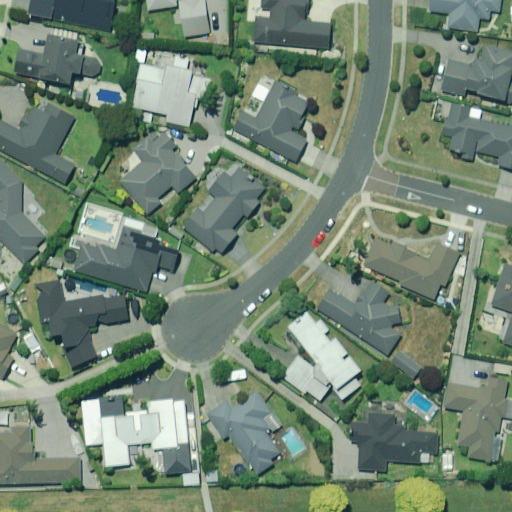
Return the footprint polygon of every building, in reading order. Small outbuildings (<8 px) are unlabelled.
[(31,0),(29,14),(109,30),(115,0),(31,0)] [(148,0),(150,10),(179,6),(181,23),(204,20),(201,0),(148,0)] [(307,0),(261,0),(261,6),(272,7),(271,18),(257,16),(255,41),(328,47),(330,24),(305,21),(307,0)] [(431,0),(430,11),(450,13),(449,27),(479,31),(480,17),(491,18),(492,9),(501,10),(502,0),(431,0)] [(78,52),(81,38),(50,31),(46,52),(20,47),(15,72),(71,84),(73,73),(91,77),(100,71),(102,63),(98,57),(78,52)] [(464,95),(466,88),(479,91),(479,94),(511,101),(511,80),(511,81),(511,79),(511,51),(485,45),(482,60),(476,58),(470,63),(450,58),(442,89),(464,95)] [(166,69),(141,64),(133,106),(134,106),(134,107),(169,113),(167,120),(168,121),(190,126),(196,97),(195,97),(195,96),(189,95),(193,70),(192,70),(192,69),(167,64),(166,69)] [(297,92),(277,80),(256,118),(245,111),(236,127),(296,160),(308,139),(295,132),(311,103),(296,94),(297,92)] [(447,102),(432,99),(429,119),(444,121),(447,102)] [(454,136),(451,149),(456,151),(455,155),(474,159),(476,151),(501,156),(499,165),(511,167),(511,125),(471,116),(473,106),(453,102),(449,119),(446,118),(443,134),(454,136)] [(45,112),(34,106),(29,116),(25,114),(18,128),(0,118),(0,148),(66,182),(76,163),(59,154),(62,147),(65,149),(81,120),(49,104),(45,112)] [(199,173),(165,132),(153,142),(148,136),(134,148),(144,161),(121,180),(149,214),(167,199),(199,173)] [(23,211),(24,182),(0,160),(0,238),(25,264),(50,238),(25,212),(23,211)] [(256,197),(265,185),(249,173),(235,192),(214,177),(206,188),(216,196),(204,211),(198,206),(182,227),(220,255),(261,201),(256,197)] [(156,235),(123,226),(117,249),(102,245),(101,247),(82,242),(74,270),(151,291),(156,271),(158,265),(177,270),(183,249),(154,241),(156,235)] [(431,257),(378,236),(365,265),(402,280),(400,283),(447,303),(451,292),(440,288),(444,280),(448,281),(460,252),(437,243),(431,257)] [(66,259),(54,256),(51,266),(64,269),(66,259)] [(511,264),(505,262),(490,304),(511,312),(511,315),(503,341),(511,344),(511,264)] [(65,302),(61,281),(34,286),(41,323),(50,321),(53,337),(64,334),(70,365),(96,360),(90,327),(128,319),(124,295),(105,299),(104,294),(65,302)] [(366,293),(362,290),(353,303),(331,288),(319,307),(389,354),(402,334),(394,329),(397,325),(407,325),(407,309),(398,309),(385,300),(390,292),(374,281),(366,293)] [(322,400),(334,387),(345,399),(364,385),(358,374),(364,369),(338,337),(333,341),(326,333),(330,329),(323,320),(319,323),(309,311),(289,327),(317,362),(315,366),(298,356),(285,377),(307,393),(309,391),(322,400)] [(18,335),(0,324),(0,375),(3,377),(15,357),(8,353),(18,335)] [(423,366),(400,350),(393,362),(415,377),(423,366)] [(509,380),(491,376),(488,390),(450,382),(445,407),(465,411),(458,444),(471,447),(469,456),(491,461),(498,428),(500,428),(503,416),(506,416),(510,398),(506,397),(509,380)] [(409,392),(395,385),(389,396),(404,403),(409,392)] [(269,433),(274,430),(268,419),(275,415),(259,390),(232,407),(228,400),(207,413),(224,439),(230,435),(252,469),(280,451),(269,433)] [(127,412),(104,414),(104,417),(88,419),(90,445),(106,443),(108,467),(132,465),(130,446),(155,444),(155,450),(164,449),(165,458),(191,456),(186,401),(152,404),(153,416),(128,418),(127,412)] [(396,415),(370,413),(369,423),(351,422),(349,441),(360,442),(358,468),(387,470),(387,460),(421,462),(422,451),(436,452),(437,433),(406,431),(406,426),(395,425),(396,415)] [(35,458),(34,427),(14,428),(14,432),(0,432),(0,483),(82,482),(81,457),(35,458)] [(455,453),(445,453),(444,468),(455,468),(455,453)]
